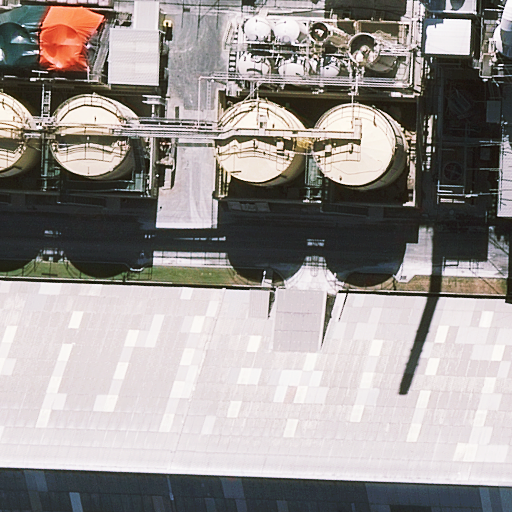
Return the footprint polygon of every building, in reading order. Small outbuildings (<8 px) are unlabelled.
[(50,153),(53,140),(51,128),(46,116),(38,107),(26,100),(14,98),(1,99),(0,99),(0,177),(11,179),(23,178),(35,172),(44,164),(50,153)] [(317,162),(319,149),(318,135),(312,123),(303,113),(291,106),(277,103),(264,105),(252,110),(241,120),(235,131),(232,145),(234,158),(239,171),(249,181),(260,188),(274,190),(287,189),(300,183),(310,174),(317,162)] [(153,158),(156,146),(154,133),(149,122),(141,113),(130,106),(118,104),(105,105),(94,111),(84,119),(78,130),(76,142),(77,155),(82,166),(91,175),(102,182),(114,184),(127,183),(138,177),(147,169),(153,158)] [(419,166),(422,152),(421,138),(415,126),(405,115),(393,109),(380,106),(366,107),(353,113),(343,122),(336,135),(334,148),(335,162),(341,175),(350,185),(362,192),(376,194),(390,193),(402,187),(413,178),(419,166)] [(511,511),(511,245),(0,230),(0,511),(511,511)]
